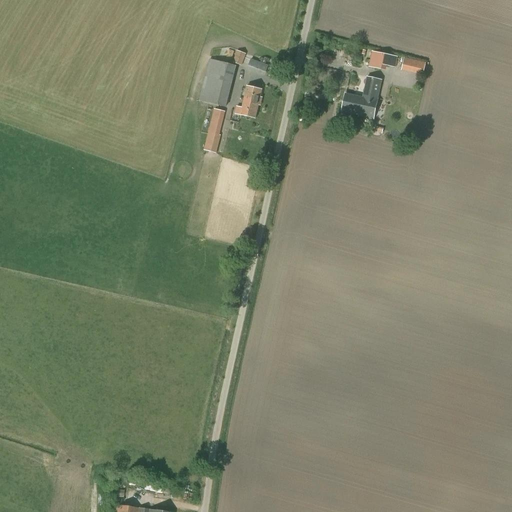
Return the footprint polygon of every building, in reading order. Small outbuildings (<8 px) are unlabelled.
[(246,54),(237,51),(233,62),(241,66),(246,54)] [(372,52),(369,67),(374,68),(375,63),(384,65),(386,55),(372,52)] [(199,101),(226,107),(236,66),(209,60),(199,101)] [(268,66),(250,60),(247,68),(265,75),(268,66)] [(418,61),(416,71),(423,73),(426,63),(418,61)] [(345,94),(341,111),(359,114),(359,117),(373,120),(378,99),(377,99),(381,80),(376,79),(367,77),(363,98),(354,96),(345,94)] [(237,107),(235,114),(255,119),(262,90),(247,87),(242,108),(237,107)] [(204,150),(216,153),(221,135),(219,135),(225,112),(214,109),(204,150)]
